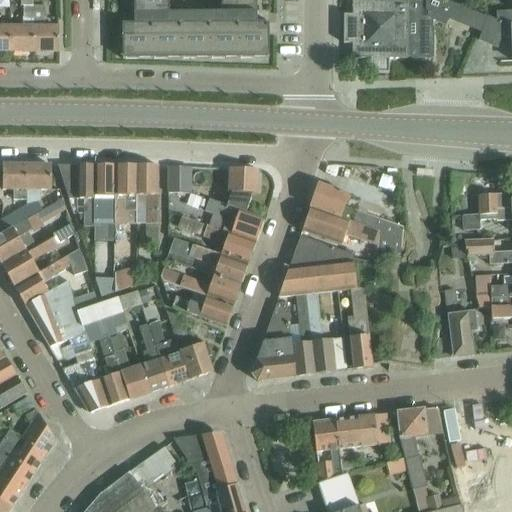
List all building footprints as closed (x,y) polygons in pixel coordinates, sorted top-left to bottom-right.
[(20,0),(20,7),(23,7),(23,28),(10,28),(10,53),(33,53),(33,7),(32,7),(32,0),(20,0)] [(133,26),(121,26),(121,61),(268,60),(268,25),(256,25),(256,16),(255,0),(220,0),(221,14),(194,14),(168,14),(168,0),(132,0),(133,16),(133,26)] [(372,0),(372,3),(352,3),(352,25),(354,25),(354,38),(352,38),(351,61),(373,61),(373,58),(386,59),(386,61),(407,61),(407,60),(411,59),(411,61),(433,61),(433,28),(432,28),(432,23),(445,28),(448,20),(473,31),(478,15),(438,0),(372,0)] [(33,7),(33,53),(57,53),(57,28),(44,28),(44,7),(33,7)] [(478,15),(473,31),(481,34),(477,43),(496,50),(501,38),(505,40),(511,40),(511,48),(511,28),(478,15)] [(0,53),(10,53),(10,28),(0,28),(0,53)] [(23,224),(32,219),(26,207),(26,168),(3,168),(3,193),(13,193),(13,203),(17,212),(23,224)] [(26,168),(26,207),(32,219),(45,211),(40,202),(40,193),(51,193),(51,168),(26,168)] [(94,226),(94,168),(57,168),(69,202),(74,216),(83,216),(83,229),(94,229),(94,226)] [(114,168),(94,168),(94,226),(94,243),(114,243),(114,227),(114,199),(114,168)] [(136,168),(114,168),(114,199),(114,227),(126,227),(126,212),(136,212),(136,199),(136,168)] [(158,168),(136,168),(136,227),(146,227),(146,248),(158,248),(158,168)] [(167,196),(187,196),(190,196),(190,170),(167,169),(167,196)] [(227,209),(245,215),(251,196),(257,196),(258,172),(229,171),(228,195),(232,195),(227,209)] [(318,187),(310,210),(378,234),(377,248),(377,254),(400,256),(402,232),(343,211),(348,198),(318,187)] [(511,215),(511,195),(478,197),(478,212),(487,212),(487,217),(496,216),(496,211),(510,210),(511,215)] [(207,202),(204,213),(213,216),(209,229),(256,247),(265,223),(262,221),(245,215),(227,209),(207,202)] [(345,237),(368,245),(377,248),(378,234),(310,210),(301,235),(341,249),(345,237)] [(487,212),(478,212),(479,216),(463,217),(463,232),(480,232),(480,222),(496,221),(496,222),(511,221),(511,215),(510,210),(496,211),(496,216),(487,217),(487,212)] [(0,225),(0,267),(0,268),(35,247),(28,234),(42,226),(36,216),(32,219),(23,224),(5,235),(0,225)] [(248,268),(256,247),(209,229),(178,218),(174,229),(224,247),(220,257),(248,268)] [(0,268),(13,290),(36,276),(38,275),(30,262),(58,246),(74,236),(70,226),(52,236),(53,237),(35,247),(0,268)] [(356,292),(356,290),(353,267),(352,258),(300,240),(278,302),(295,299),(306,297),(306,298),(351,292),(356,292)] [(213,277),(241,288),(248,268),(220,257),(173,241),(166,262),(191,271),(194,261),(216,269),(213,277)] [(492,243),(463,244),(466,258),(488,257),(488,267),(511,265),(511,254),(493,255),(492,243)] [(353,267),(356,290),(363,289),(364,291),(374,290),(377,254),(377,248),(368,245),(366,265),(353,267)] [(36,276),(13,290),(24,309),(48,295),(42,285),(65,272),(64,270),(70,267),(74,277),(86,273),(79,251),(59,262),(38,275),(36,276)] [(206,298),(233,308),(241,288),(213,277),(210,287),(163,271),(160,279),(162,283),(194,294),(206,298)] [(114,279),(114,295),(135,288),(135,272),(114,279)] [(77,315),(77,314),(67,284),(48,295),(24,309),(36,329),(77,315)] [(490,300),(490,309),(509,309),(508,299),(511,299),(511,287),(490,289),(490,300)] [(350,340),(343,341),(347,373),(354,372),(374,370),(364,291),(363,289),(356,290),(356,292),(351,292),(354,323),(348,324),(350,340)] [(441,341),(437,341),(434,363),(472,358),(469,334),(475,333),(473,315),(452,317),(451,311),(454,311),(456,307),(454,293),(444,294),(447,322),(441,323),(441,341)] [(137,294),(117,300),(122,314),(141,307),(137,294)] [(175,300),(172,310),(198,319),(226,329),(233,308),(206,298),(194,294),(190,304),(175,300)] [(175,300),(165,296),(170,310),(225,329),(226,329),(198,319),(172,310),(175,300)] [(308,313),(307,313),(306,298),(306,297),(295,299),(300,347),(292,348),(296,379),(316,376),(308,313)] [(117,300),(98,307),(103,322),(122,316),(122,314),(117,300)] [(77,315),(36,329),(49,349),(60,345),(85,336),(81,325),(100,319),(96,307),(77,314),(77,315)] [(296,379),(292,348),(287,307),(276,307),(251,376),(257,384),(296,379)] [(511,308),(509,309),(490,309),(491,322),(511,320),(511,308)] [(308,313),(316,376),(347,373),(343,341),(322,344),(318,312),(308,313)] [(176,318),(166,314),(175,341),(189,383),(209,376),(211,371),(207,359),(210,358),(206,345),(187,352),(184,342),(188,340),(185,329),(180,330),(176,318)] [(158,323),(147,326),(158,359),(168,390),(189,383),(175,341),(165,345),(158,323)] [(109,410),(129,403),(103,326),(94,330),(110,379),(100,382),(109,410)] [(109,341),(104,326),(103,326),(129,403),(149,397),(139,369),(129,372),(118,338),(109,341)] [(146,327),(138,329),(150,365),(139,369),(149,397),(168,390),(158,359),(147,326),(146,327)] [(208,329),(205,328),(198,326),(194,335),(205,338),(208,329)] [(109,410),(100,382),(87,342),(79,344),(81,349),(75,351),(80,366),(62,372),(88,417),(109,410)] [(0,387),(15,379),(5,361),(0,363),(0,387)] [(15,379),(0,387),(0,411),(25,396),(15,379)] [(27,399),(12,408),(18,418),(33,408),(27,399)] [(399,442),(408,478),(413,494),(427,490),(423,474),(413,439),(427,437),(428,438),(442,436),(438,418),(436,411),(397,415),(400,442),(399,442)] [(20,442),(44,458),(53,445),(37,416),(35,412),(25,417),(30,427),(20,442)] [(386,416),(356,420),(360,450),(377,448),(377,447),(389,446),(386,416)] [(317,465),(319,485),(347,476),(353,474),(351,459),(361,458),(360,450),(356,420),(313,425),(316,454),(330,452),(331,464),(317,465)] [(0,458),(7,463),(9,460),(33,476),(44,458),(20,442),(8,434),(0,446),(0,458)] [(201,438),(173,442),(174,443),(197,477),(203,498),(216,494),(217,494),(218,493),(237,487),(221,436),(201,438)] [(451,437),(445,439),(447,446),(453,445),(458,443),(456,436),(451,437)] [(453,445),(447,446),(448,454),(455,452),(460,451),(458,443),(453,445)] [(171,474),(166,467),(173,462),(164,450),(128,475),(143,494),(171,474)] [(455,452),(448,454),(450,461),(457,460),(462,458),(460,451),(455,452)] [(0,479),(21,493),(33,476),(9,460),(7,463),(0,458),(0,479)] [(457,460),(450,461),(452,469),(458,467),(464,466),(462,458),(457,460)] [(458,467),(452,469),(454,476),(461,474),(466,473),(464,466),(458,467)] [(461,474),(454,476),(456,483),(463,482),(467,481),(466,473),(461,474)] [(154,511),(156,511),(143,494),(128,475),(99,497),(86,511),(154,511)] [(317,486),(325,511),(366,511),(364,506),(358,509),(347,476),(319,485),(317,486)] [(0,503),(10,510),(21,493),(0,479),(0,503)] [(463,482),(456,483),(458,491),(464,489),(469,488),(467,481),(463,482)] [(206,511),(202,511),(244,511),(237,487),(218,493),(217,494),(216,494),(203,498),(206,511)] [(464,489),(458,491),(459,498),(465,497),(471,495),(469,488),(464,489)] [(465,497),(459,498),(461,506),(466,504),(473,503),(471,495),(465,497)] [(439,497),(424,501),(427,511),(441,511),(443,511),(439,497)] [(0,511),(8,511),(10,510),(0,503),(0,511)] [(466,504),(461,506),(462,511),(467,511),(468,511),(475,510),(473,503),(466,504)]
